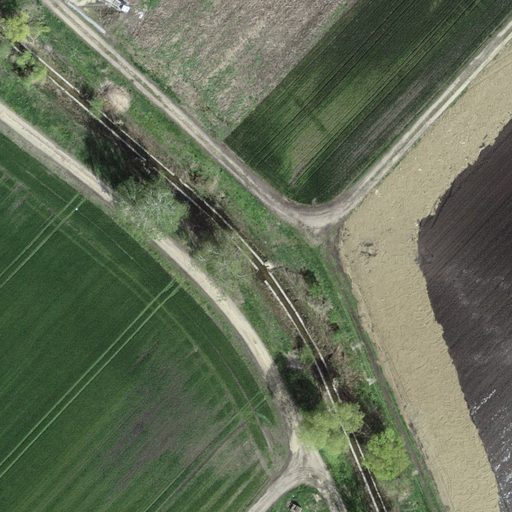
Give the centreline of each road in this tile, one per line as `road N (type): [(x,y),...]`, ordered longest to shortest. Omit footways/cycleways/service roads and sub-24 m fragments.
road 1 (track): [(57,0),(154,80),(307,235),(511,22)]
road 2 (track): [(342,511),(223,322),(94,173),(0,104)]
road 3 (track): [(445,511),(307,235)]
